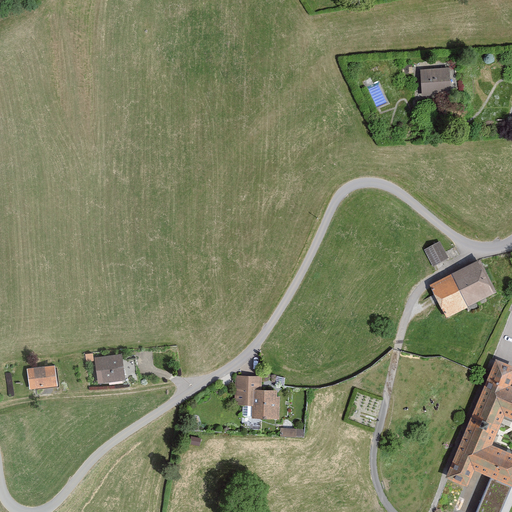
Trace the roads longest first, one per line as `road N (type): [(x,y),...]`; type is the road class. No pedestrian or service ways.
road 1 (unclassified): [(511,241),(467,244),(399,191),(356,183),(333,204),(249,353),(126,432),(35,511)]
road 2 (track): [(0,405),(181,381),(200,387)]
